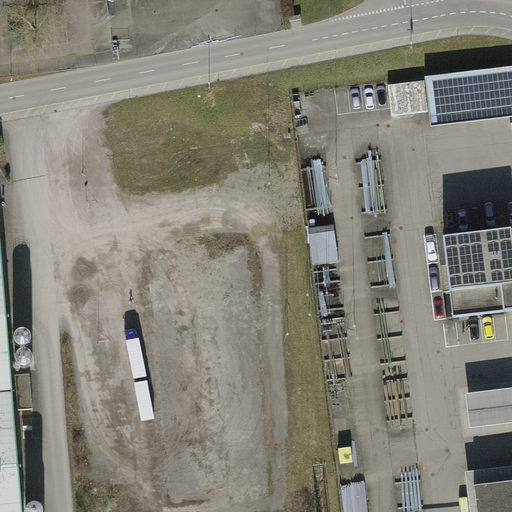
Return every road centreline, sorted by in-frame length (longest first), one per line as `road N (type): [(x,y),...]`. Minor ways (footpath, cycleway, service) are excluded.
road 1 (unknown): [(56,511),(34,223),(12,98)]
road 2 (unclassified): [(0,100),(408,21)]
road 3 (unknown): [(443,425),(394,142)]
